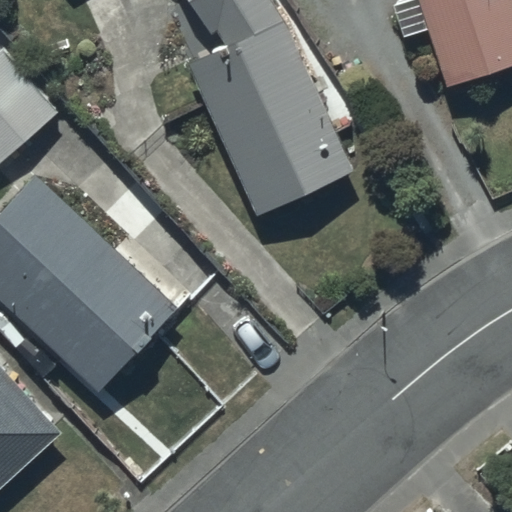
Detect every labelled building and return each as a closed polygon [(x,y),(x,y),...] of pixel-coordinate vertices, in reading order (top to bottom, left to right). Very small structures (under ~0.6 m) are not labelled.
[(195,0),(221,43),(186,64),(254,217),(356,172),(291,26),(274,0),(195,0)] [(511,65),(511,0),(414,0),(396,6),(408,40),(432,32),(451,87),(511,65)] [(0,165),(61,113),(5,48),(0,51),(0,165)] [(181,308),(37,174),(0,214),(0,298),(102,393),(181,308)] [(0,363),(0,493),(64,433),(0,363)]
